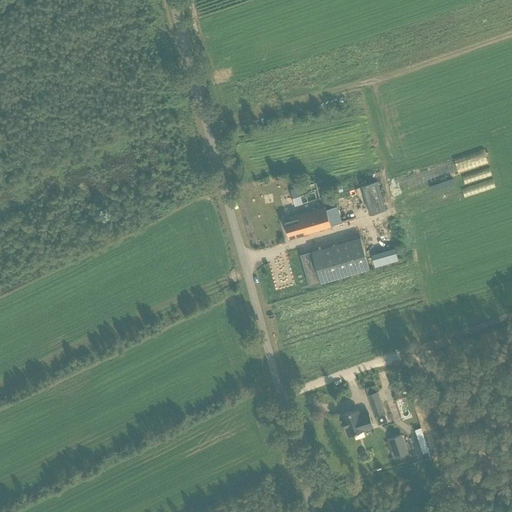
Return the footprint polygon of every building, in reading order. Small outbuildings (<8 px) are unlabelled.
[(323,128),(283,136),(285,145),(325,136),(323,128)] [(379,180),(363,184),(370,213),(387,209),(379,180)] [(290,190),(295,205),(328,196),(323,181),(290,190)] [(341,198),(346,213),(353,211),(348,195),(341,198)] [(284,222),(289,238),(331,226),(331,225),(341,222),(337,206),(326,209),(325,206),(289,217),(290,220),(284,222)] [(312,251),(321,282),(369,268),(360,237),(312,251)] [(375,416),(378,415),(381,423),(391,420),(388,411),(385,413),(379,395),(376,386),(366,389),(369,398),(375,416)] [(413,406),(411,396),(397,398),(398,408),(413,406)] [(373,426),(369,414),(359,417),(357,410),(341,415),(343,421),(342,421),(344,426),(345,426),(348,435),(364,430),(363,429),(373,426)] [(401,434),(388,438),(395,458),(407,454),(401,434)]
